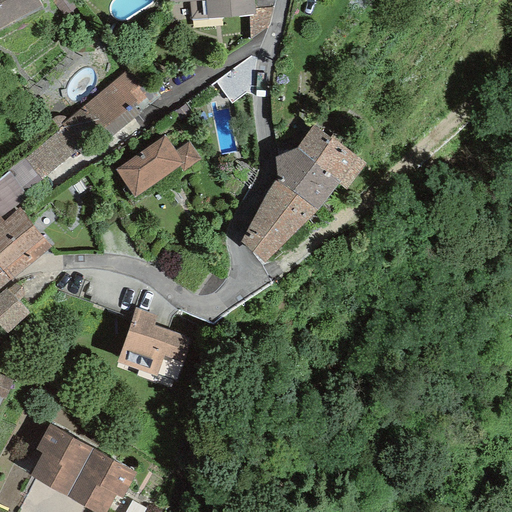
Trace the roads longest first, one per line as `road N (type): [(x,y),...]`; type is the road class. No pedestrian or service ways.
road 1 (residential): [(282,0),(266,67),(269,161),(237,237),(242,283),(218,309),(192,307),(152,276),(112,262),(31,266)]
road 2 (track): [(242,283),(385,184),(511,68)]
